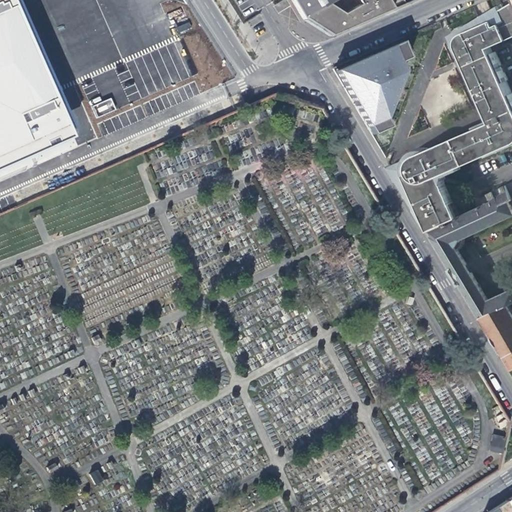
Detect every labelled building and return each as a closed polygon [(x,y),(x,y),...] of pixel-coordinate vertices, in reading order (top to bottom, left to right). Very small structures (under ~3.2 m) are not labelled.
[(0,0),(0,170),(78,137),(18,0),(0,0)] [(290,0),(302,19),(319,31),(328,37),(389,10),(383,0),(290,0)] [(511,82),(496,46),(511,38),(511,7),(509,1),(503,5),(491,11),(485,15),(479,18),(452,33),(491,122),(455,138),(466,163),(511,143),(511,82)] [(403,37),(393,42),(332,69),(351,101),(371,135),(392,127),(388,119),(406,71),(401,61),(410,57),(403,37)] [(466,163),(455,138),(390,166),(402,187),(429,232),(462,216),(443,172),(466,163)] [(511,209),(509,202),(511,200),(511,197),(506,186),(489,194),(493,201),(462,216),(429,232),(463,288),(504,358),(511,354),(511,307),(510,304),(511,303),(511,288),(487,301),(458,252),(463,243),(511,216),(511,209)] [(497,420),(493,436),(504,439),(508,422),(497,420)] [(504,439),(493,436),(489,453),(501,455),(504,439)] [(511,458),(503,464),(504,468),(511,462),(511,458)] [(96,484),(103,479),(96,470),(89,474),(96,484)] [(487,511),(510,511),(505,501),(487,511)]
